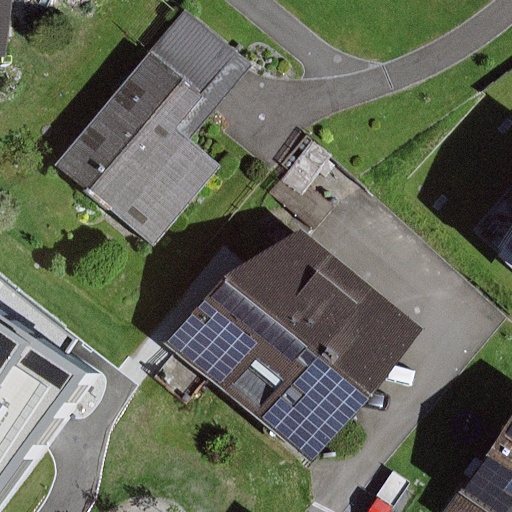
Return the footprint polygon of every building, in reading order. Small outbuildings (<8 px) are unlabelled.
[(0,0),(0,56),(17,57),(18,0),(0,0)] [(252,65),(185,11),(56,167),(155,248),(222,167),(190,140),(252,65)] [(333,161),(310,143),(267,199),(315,236),(336,209),(311,190),(333,161)] [(427,331),(304,231),(224,276),(167,345),(316,467),(427,331)] [(101,377),(0,307),(0,496),(12,505),(101,377)] [(511,511),(511,415),(446,511),(511,511)]
